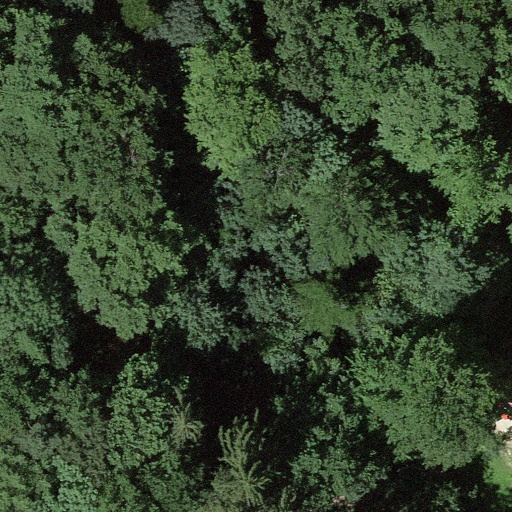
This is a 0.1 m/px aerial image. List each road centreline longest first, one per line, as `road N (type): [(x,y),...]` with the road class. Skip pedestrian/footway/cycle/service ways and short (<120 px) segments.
road 1 (track): [(0,15),(198,277),(317,409),(371,511)]
road 2 (track): [(511,152),(266,0)]
